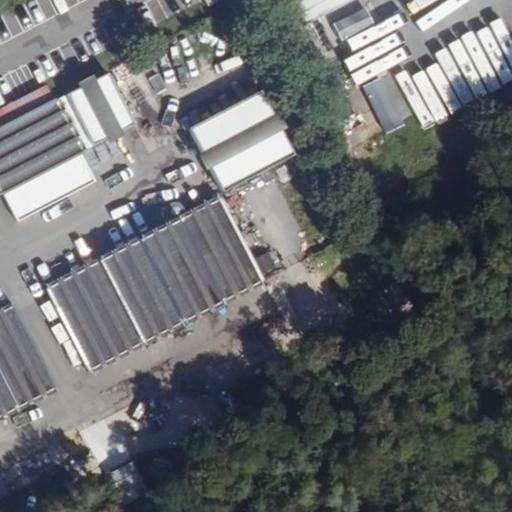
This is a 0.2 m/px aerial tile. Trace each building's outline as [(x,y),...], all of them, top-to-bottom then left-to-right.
[(287,0),(299,22),(331,5),(334,10),(351,0),(287,0)] [(351,0),(334,10),(331,5),(299,22),(306,34),(372,0),(351,0)] [(0,123),(0,214),(5,225),(92,179),(78,152),(131,124),(104,71),(54,98),(52,96),(50,97),(24,110),(0,123)] [(18,98),(24,110),(50,97),(43,85),(18,98)] [(258,87),(187,125),(221,188),(292,150),(258,87)] [(0,123),(24,110),(18,98),(0,106),(0,123)] [(181,211),(177,201),(176,200),(173,197),(167,196),(164,197),(160,202),(160,209),(166,219),(41,284),(84,366),(259,275),(217,192),(181,211)] [(0,411),(51,385),(8,301),(0,305),(0,411)] [(13,511),(0,486),(0,511),(13,511)]
